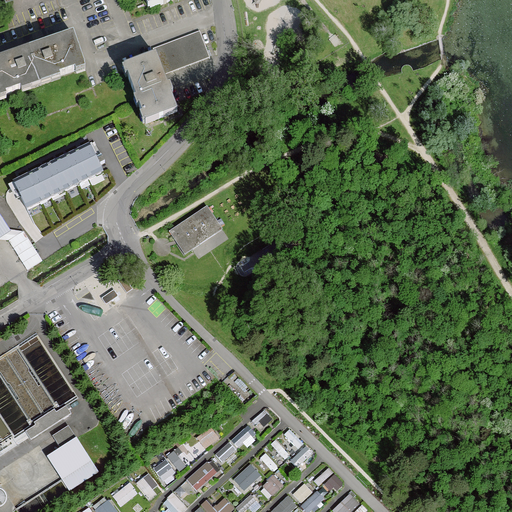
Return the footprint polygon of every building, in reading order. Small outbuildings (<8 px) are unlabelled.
[(146,0),(151,12),(183,0),(146,0)] [(161,46),(172,73),(210,58),(200,31),(161,46)] [(29,50),(40,83),(85,68),(73,35),(29,50)] [(0,97),(40,83),(29,50),(0,60),(0,97)] [(125,69),(146,124),(177,112),(156,57),(125,69)] [(14,183),(27,210),(102,173),(89,146),(14,183)] [(223,231),(208,208),(169,233),(184,256),(223,231)] [(0,235),(9,230),(0,215),(0,235)] [(56,412),(54,409),(34,423),(35,425),(25,432),(30,440),(71,414),(66,406),(56,412)] [(98,473),(68,426),(52,436),(60,449),(47,457),(69,491),(98,473)]
